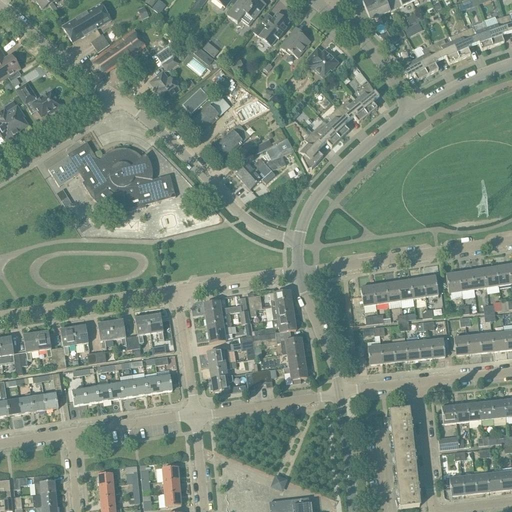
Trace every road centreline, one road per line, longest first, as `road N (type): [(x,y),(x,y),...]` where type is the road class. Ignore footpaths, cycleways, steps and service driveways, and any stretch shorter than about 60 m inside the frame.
road 1 (residential): [(298,239),(244,218),(115,98)]
road 2 (residential): [(299,273),(511,240)]
road 3 (residential): [(0,318),(175,290)]
road 4 (residential): [(298,239),(318,191),(408,111)]
road 5 (residential): [(115,98),(0,3)]
road 6 (residential): [(195,415),(340,392)]
road 7 (residential): [(0,175),(115,98)]
road 8 (residential): [(408,111),(374,54),(326,9)]
road 9 (residential): [(432,510),(417,383)]
road 10 (residential): [(69,434),(195,415)]
road 11 (residential): [(195,415),(175,290)]
road 12 (residential): [(340,392),(299,273)]
road 13 (residential): [(175,290),(299,273)]
road 14 (residential): [(353,511),(340,392)]
